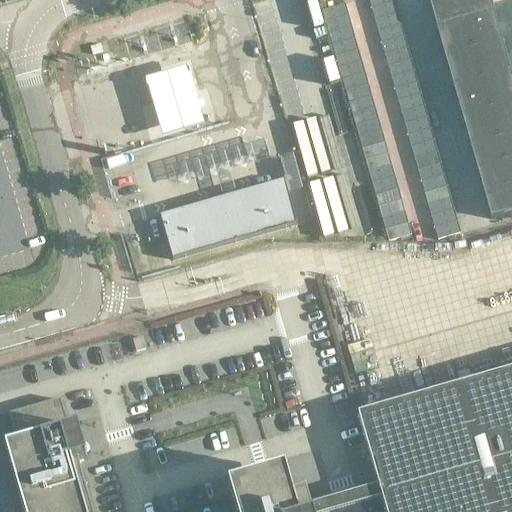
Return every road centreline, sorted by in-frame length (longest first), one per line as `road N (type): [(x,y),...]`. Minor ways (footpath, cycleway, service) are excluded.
road 1 (residential): [(0,333),(50,321),(76,301),(81,278),(72,230),(26,51),(48,11),(77,0)]
road 2 (unknown): [(279,265),(327,248),(344,251),(414,304),(449,318),(511,317)]
